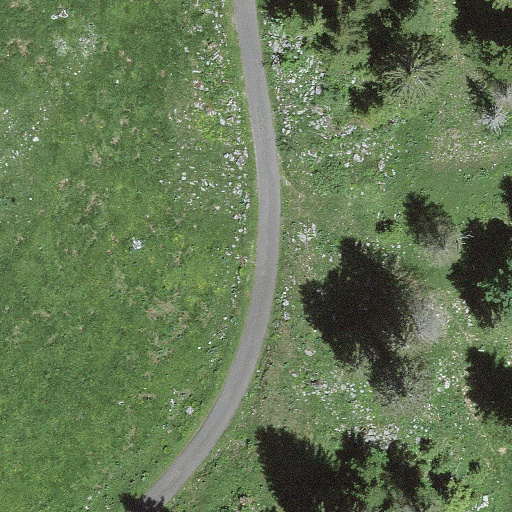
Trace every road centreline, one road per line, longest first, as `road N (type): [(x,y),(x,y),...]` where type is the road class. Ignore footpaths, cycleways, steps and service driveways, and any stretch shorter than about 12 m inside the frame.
road 1 (track): [(236,396),(268,298),(271,232),(249,0)]
road 2 (track): [(236,396),(192,464),(146,511)]
